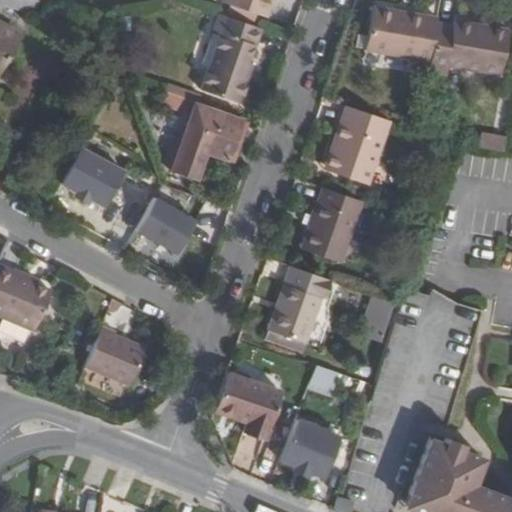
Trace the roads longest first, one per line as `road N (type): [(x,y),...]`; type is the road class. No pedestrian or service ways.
road 1 (residential): [(212,328),(329,0)]
road 2 (residential): [(0,212),(212,328)]
road 3 (residential): [(18,433),(74,429),(163,466)]
road 4 (residential): [(163,466),(212,328)]
